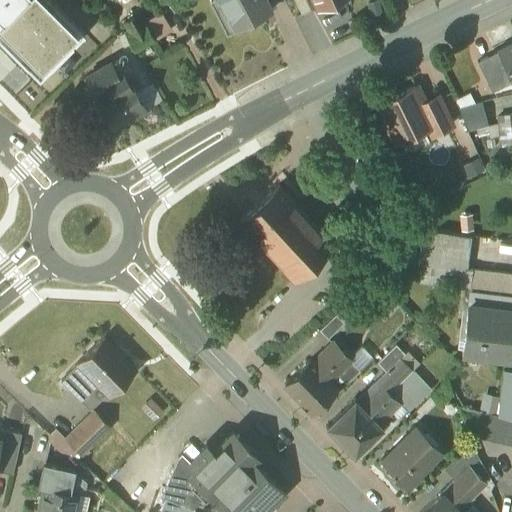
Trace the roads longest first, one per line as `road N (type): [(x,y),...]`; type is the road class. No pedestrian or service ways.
road 1 (tertiary): [(493,0),(243,123),(117,199)]
road 2 (tertiary): [(121,259),(361,511)]
